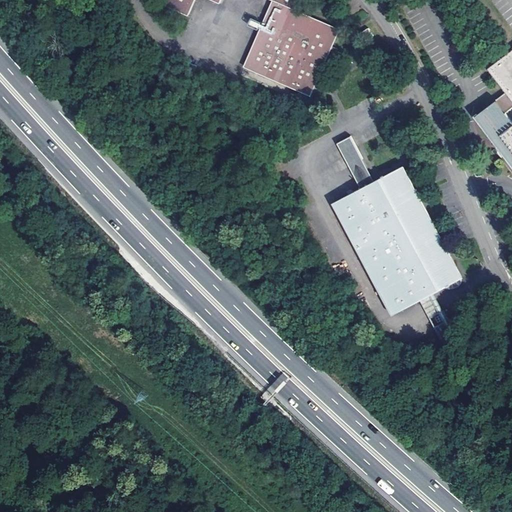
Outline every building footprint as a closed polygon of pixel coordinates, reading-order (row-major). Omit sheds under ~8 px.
[(168,0),(166,6),(188,16),(195,0),(210,0),(216,2),(220,4),(221,0),(273,0),(275,1),(245,67),(312,96),(318,84),(333,48),(342,29),(305,13),(297,9),(301,0),(168,0)] [(359,48),(375,39),(368,29),(353,39),(359,48)] [(506,96),(476,121),(500,151),(511,164),(511,52),(487,73),(506,96)] [(340,146),(353,168),(367,160),(354,138),(340,146)] [(379,183),(367,160),(353,168),(365,190),(379,183)] [(401,315),(427,301),(440,294),(440,292),(443,290),(448,287),(452,289),(457,289),(461,288),(466,284),(467,283),(467,281),(467,278),(465,274),(445,235),(440,237),(437,231),(442,229),(422,194),(417,196),(414,190),(419,187),(407,167),(379,183),(365,190),(339,205),(401,315)] [(417,196),(422,194),(419,187),(414,190),(417,196)] [(450,311),(440,294),(427,301),(437,319),(450,311)] [(464,337),(450,311),(437,319),(451,345),(464,337)]
